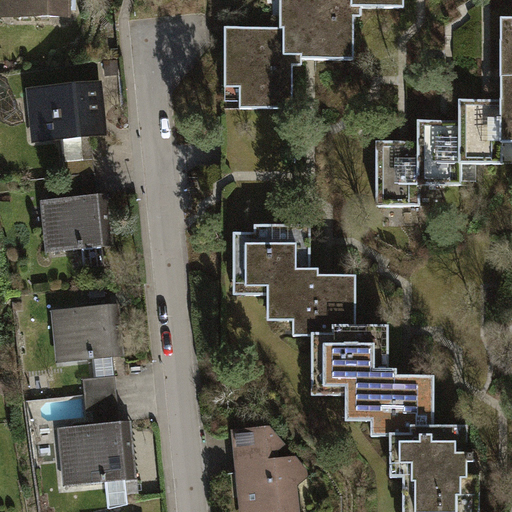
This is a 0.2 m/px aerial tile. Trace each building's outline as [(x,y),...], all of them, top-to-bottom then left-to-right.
[(0,0),(0,18),(49,19),(49,26),(66,27),(66,19),(71,19),(70,0),(0,0)] [(227,25),(226,100),(242,100),(242,113),(293,114),(293,66),(354,66),(354,0),(283,0),(283,25),(227,25)] [(102,82),(29,88),(33,140),(62,138),(66,175),(97,173),(94,135),(107,134),(102,82)] [(505,148),(505,99),(462,99),(462,120),(461,164),(505,164),(505,148)] [(461,164),(462,120),(418,120),(418,143),(418,185),(461,185),(461,164)] [(418,185),(418,143),(403,143),(375,143),(375,206),(418,206),(418,185)] [(68,198),(42,201),(47,256),(79,254),(79,250),(83,249),(85,270),(105,268),(103,248),(112,247),(107,195),(99,196),(97,173),(66,175),(68,198)] [(271,303),(271,324),(297,324),(297,341),(312,341),(312,339),(335,339),(335,330),(356,330),(357,283),(318,283),(318,274),(310,274),(310,231),(256,231),(255,240),(235,240),(235,303),(271,303)] [(123,307),(50,313),(54,365),(83,362),(86,400),(117,398),(114,360),(127,359),(123,307)] [(356,330),(335,330),(335,339),(312,339),(312,341),(312,399),(349,399),(349,422),(375,422),(375,440),(395,440),(395,436),(416,436),(416,429),(436,429),(436,383),(399,382),(399,375),(391,375),(391,331),(356,330)] [(88,426),(60,428),(65,484),(106,480),(108,503),(130,501),(128,479),(137,478),(132,422),(120,423),(117,398),(86,400),(87,403),(88,423),(88,426)] [(292,425),(234,431),(242,511),(314,511),(309,457),(296,458),(292,425)] [(436,429),(416,429),(416,436),(395,436),(395,440),(395,478),(408,479),(407,511),(484,511),(485,452),(470,452),(470,429),(436,429)]
